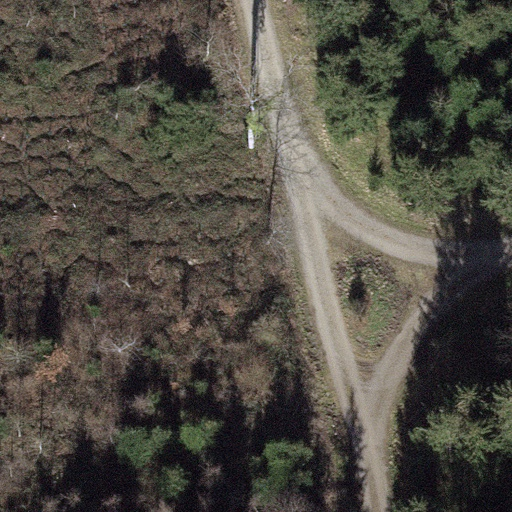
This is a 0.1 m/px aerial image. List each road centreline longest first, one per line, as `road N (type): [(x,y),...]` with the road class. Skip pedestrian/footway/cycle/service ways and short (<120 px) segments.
road 1 (track): [(382,511),(253,0)]
road 2 (track): [(511,253),(423,254),(358,226),(293,162)]
road 3 (track): [(493,258),(435,305),(388,379),(369,457)]
